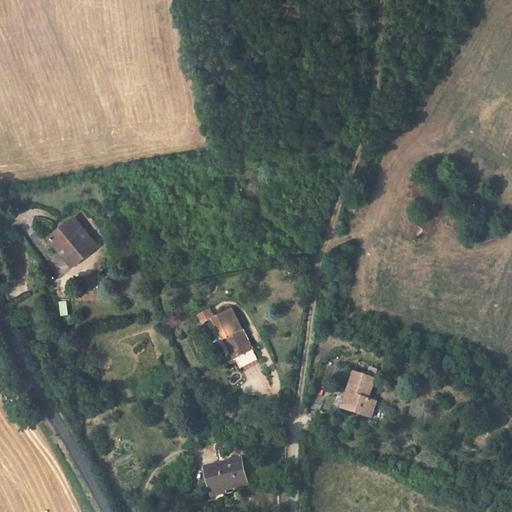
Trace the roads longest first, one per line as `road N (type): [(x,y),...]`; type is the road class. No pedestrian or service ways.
road 1 (track): [(295,426),(301,340),(366,119),(371,0)]
road 2 (unclassified): [(107,511),(0,315)]
